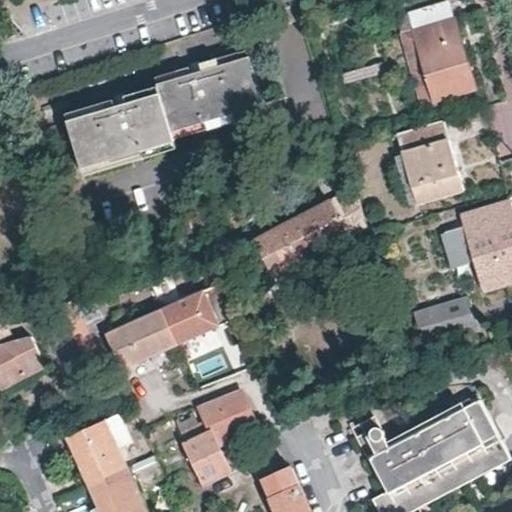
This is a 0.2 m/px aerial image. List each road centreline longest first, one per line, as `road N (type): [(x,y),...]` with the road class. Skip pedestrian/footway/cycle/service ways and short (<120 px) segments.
road 1 (residential): [(175,404),(250,377),(267,412),(305,435),(338,511)]
road 2 (residential): [(0,57),(185,0)]
